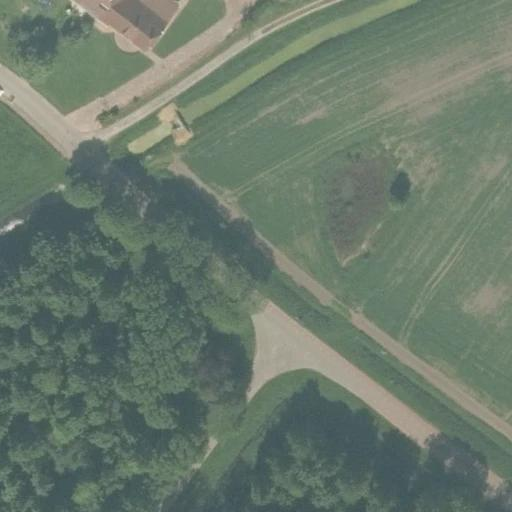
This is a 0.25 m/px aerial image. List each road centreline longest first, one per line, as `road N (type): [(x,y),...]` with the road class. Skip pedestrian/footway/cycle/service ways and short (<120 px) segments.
road 1 (tertiary): [(511,505),(285,333)]
road 2 (tertiary): [(285,333),(81,149)]
road 3 (unclassified): [(158,511),(285,333)]
